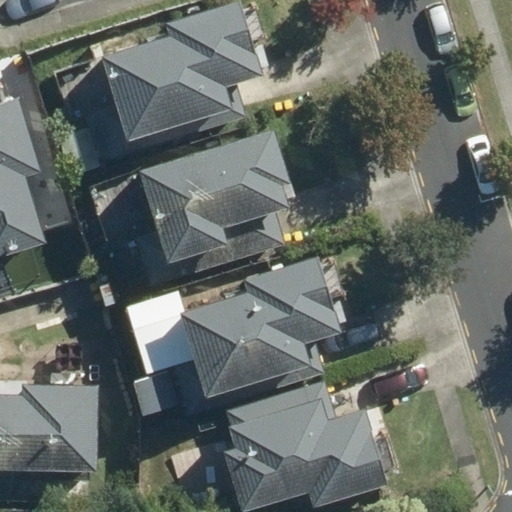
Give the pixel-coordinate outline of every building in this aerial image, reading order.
[(69,169),(242,116),(230,77),(268,65),(247,0),(197,0),(166,10),(169,22),(103,42),(112,71),(74,83),(84,117),(56,126),(69,169)] [(0,250),(47,235),(25,167),(50,158),(22,75),(0,82),(0,250)] [(277,114),(140,158),(149,184),(99,200),(112,240),(131,234),(148,288),(193,274),(184,245),(230,230),(224,212),(300,188),(277,114)] [(134,373),(148,412),(312,351),(306,336),(349,319),(320,244),(244,272),(248,281),(186,304),(178,283),(125,303),(149,368),(134,373)] [(0,459),(98,464),(103,367),(0,362),(0,459)] [(331,378),(216,416),(245,503),(311,481),(318,499),(392,475),(364,393),(339,402),(331,378)]
